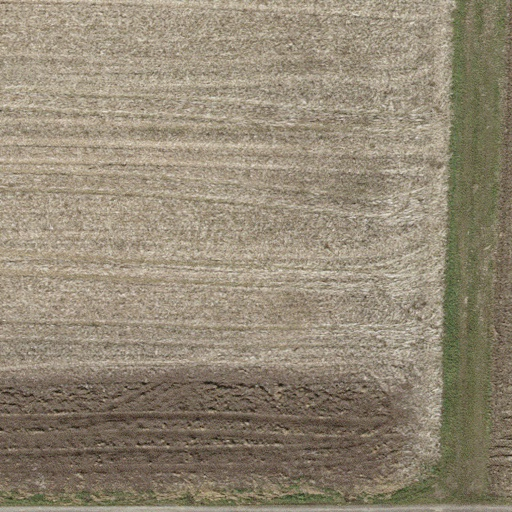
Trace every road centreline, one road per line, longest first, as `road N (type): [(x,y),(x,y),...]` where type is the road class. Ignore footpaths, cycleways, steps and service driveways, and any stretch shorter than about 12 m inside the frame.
road 1 (track): [(0,510),(511,508)]
road 2 (track): [(470,508),(489,0)]
